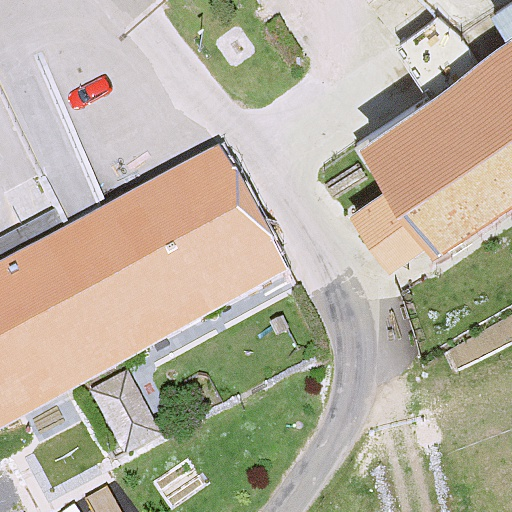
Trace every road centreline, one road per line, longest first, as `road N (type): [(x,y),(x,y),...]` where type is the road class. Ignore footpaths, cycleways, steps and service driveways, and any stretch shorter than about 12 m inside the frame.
road 1 (track): [(259,132),(429,0)]
road 2 (track): [(116,0),(259,132)]
road 3 (track): [(359,360),(419,511)]
